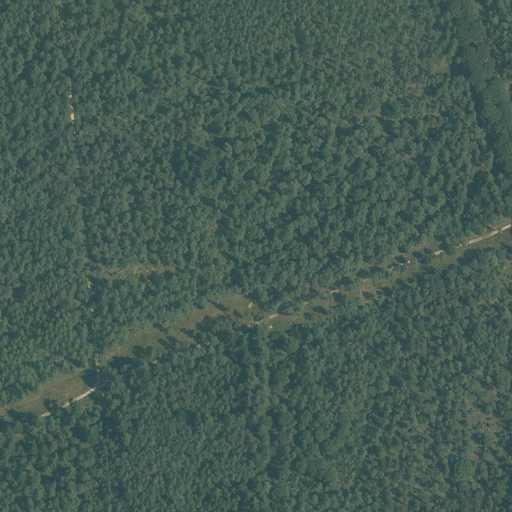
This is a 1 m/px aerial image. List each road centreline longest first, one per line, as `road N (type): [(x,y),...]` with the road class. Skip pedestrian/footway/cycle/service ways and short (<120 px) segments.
road 1 (track): [(0,432),(126,373),(511,225)]
road 2 (track): [(57,0),(100,385)]
road 3 (track): [(258,323),(170,0)]
road 4 (track): [(453,0),(511,153)]
